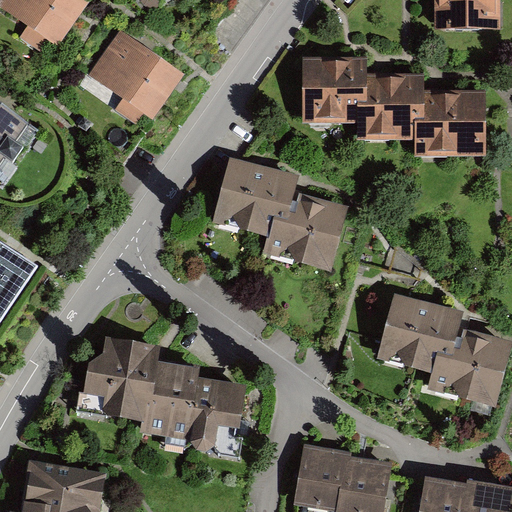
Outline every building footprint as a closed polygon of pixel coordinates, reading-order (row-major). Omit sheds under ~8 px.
[(77,0),(2,0),(0,3),(0,8),(33,31),(25,43),(43,55),(49,46),(60,53),(91,10),(77,0)] [(438,0),(439,35),(504,35),(503,0),(438,0)] [(123,33),(89,79),(127,106),(121,115),(139,128),(146,119),(156,126),(189,81),(123,33)] [(306,64),(306,128),(360,128),(360,147),(418,147),(418,161),(488,161),(488,97),(427,96),(427,79),(368,79),(368,64),(306,64)] [(0,166),(5,160),(13,165),(23,150),(16,144),(28,127),(0,106),(0,166)] [(304,182),(230,162),(213,227),(271,243),(267,258),(334,276),(352,212),(300,197),(304,182)] [(0,247),(0,333),(41,277),(0,247)] [(466,318),(398,301),(382,364),(435,377),(432,390),(500,407),(511,361),(511,344),(463,332),(466,318)] [(89,372),(84,399),(110,404),(106,422),(144,429),(142,437),(216,450),(220,428),(242,432),(249,391),(200,383),(202,375),(160,367),(162,354),(110,344),(107,361),(89,372)] [(355,459),(309,451),(299,508),(321,511),(389,511),(396,472),(354,465),(355,459)] [(103,511),(110,474),(32,461),(23,511),(103,511)] [(463,511),(467,493),(426,485),(421,511),(463,511)] [(511,511),(511,496),(468,488),(467,493),(463,511),(511,511)]
